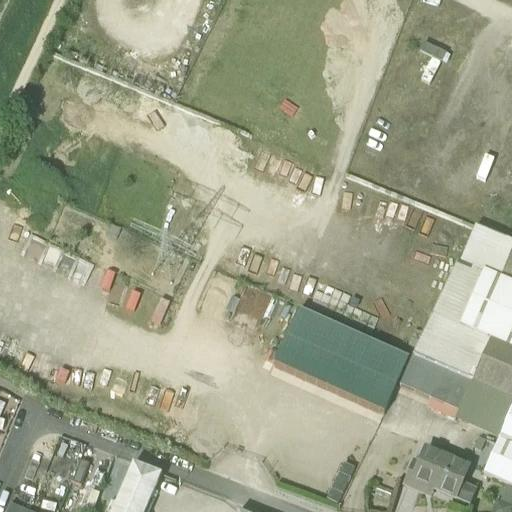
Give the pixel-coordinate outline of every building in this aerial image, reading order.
[(422,55),(443,61),(446,51),(425,45),(422,55)] [(511,351),(511,289),(498,284),(511,249),(511,243),(476,229),(412,358),(471,385),(490,342),(511,351)] [(511,249),(498,284),(511,289),(511,249)] [(403,363),(290,312),(267,368),(379,419),(403,363)] [(511,351),(490,342),(471,385),(511,402),(511,351)] [(412,358),(398,389),(458,414),(471,385),(412,358)] [(511,407),(502,433),(481,482),(511,495),(511,407)] [(454,503),(455,501),(470,507),(476,492),(461,486),(468,469),(423,450),(415,470),(413,468),(404,489),(419,495),(422,488),(454,503)] [(150,503),(150,502),(161,478),(132,467),(112,511),(145,511),(149,502),(150,503)] [(331,501),(342,504),(351,470),(340,467),(331,501)] [(496,502),(493,511),(509,511),(511,505),(496,502)]
